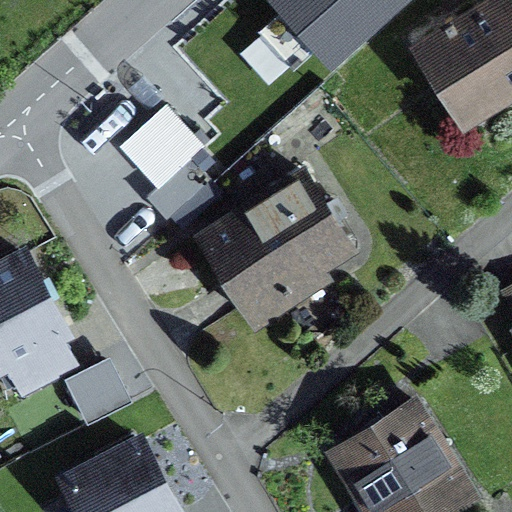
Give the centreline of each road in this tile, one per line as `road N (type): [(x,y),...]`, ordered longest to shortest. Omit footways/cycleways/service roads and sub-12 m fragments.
road 1 (residential): [(249,511),(9,124)]
road 2 (residential): [(148,0),(9,124)]
